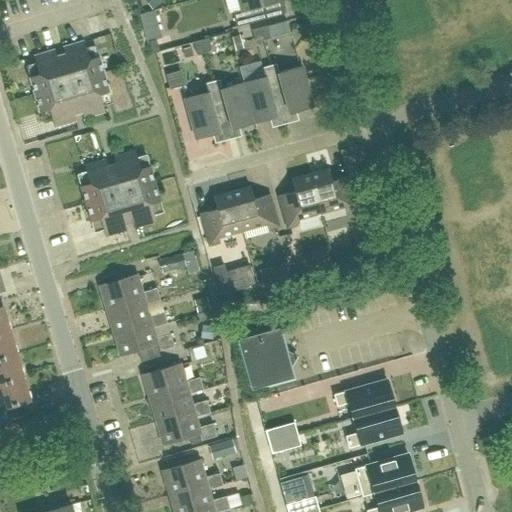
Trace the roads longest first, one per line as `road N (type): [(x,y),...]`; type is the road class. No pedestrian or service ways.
road 1 (residential): [(456,418),(374,126)]
road 2 (residential): [(84,419),(0,130)]
road 3 (residential): [(191,178),(374,126)]
road 4 (residential): [(374,126),(511,87)]
road 5 (residential): [(374,126),(339,0)]
